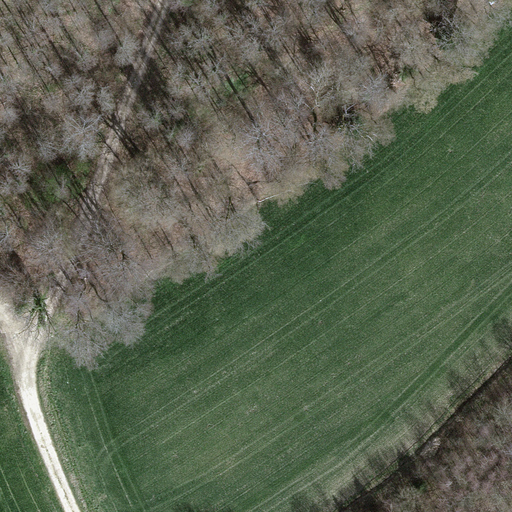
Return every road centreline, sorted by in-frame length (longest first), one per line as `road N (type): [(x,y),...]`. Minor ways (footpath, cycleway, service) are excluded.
road 1 (track): [(24,376),(158,0)]
road 2 (track): [(72,511),(51,471),(11,327),(0,315)]
